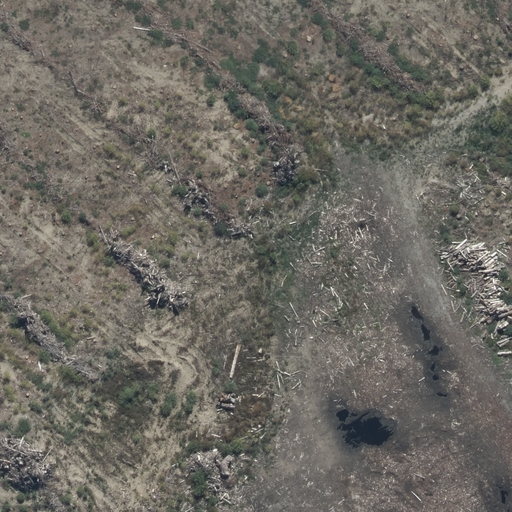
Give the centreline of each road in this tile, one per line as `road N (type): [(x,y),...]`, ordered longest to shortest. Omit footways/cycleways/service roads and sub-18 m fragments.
road 1 (unknown): [(134,511),(145,328),(200,255),(338,179)]
road 2 (track): [(338,179),(435,281),(511,436)]
road 3 (track): [(511,63),(338,179)]
